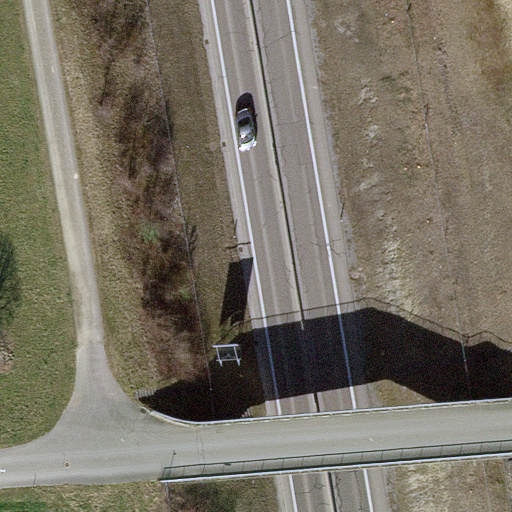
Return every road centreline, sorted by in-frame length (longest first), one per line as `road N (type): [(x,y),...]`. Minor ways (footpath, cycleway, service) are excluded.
road 1 (trunk): [(233,0),(317,511)]
road 2 (trunk): [(356,511),(272,0)]
road 3 (trunk): [(497,511),(414,0)]
road 4 (unclassified): [(0,467),(511,428)]
road 5 (track): [(111,457),(33,0)]
